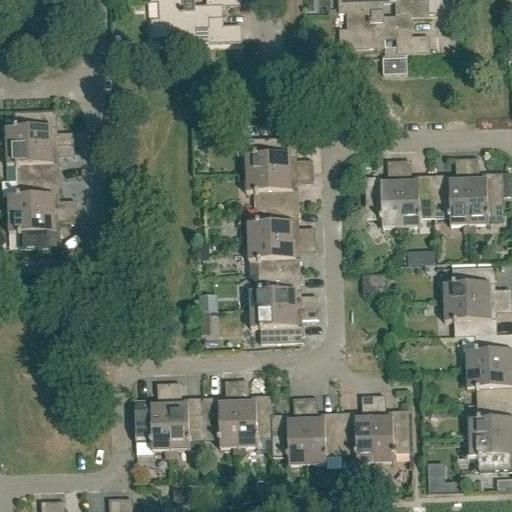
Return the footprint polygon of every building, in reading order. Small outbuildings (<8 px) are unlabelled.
[(150,0),(150,6),(158,6),(158,5),(195,4),(194,0),(206,0),(207,9),(207,10),(223,9),(223,10),(241,9),(240,0),(150,0)] [(338,0),(339,17),(347,17),(347,16),(383,14),(383,7),(395,6),(395,20),(397,20),(412,20),(430,20),(429,3),(405,4),(405,0),(338,0)] [(207,10),(207,9),(195,9),(195,4),(158,5),(158,6),(159,23),(151,23),(152,42),(196,41),(196,32),(208,31),(209,47),(242,45),(242,29),(217,30),(217,21),(223,21),(223,10),(223,9),(207,10)] [(397,20),(395,20),(384,20),(383,14),(347,16),(347,17),(348,34),(340,34),(341,53),(382,52),(382,42),(394,42),(394,58),(407,57),(431,56),(430,40),(406,40),(406,32),(413,32),(412,20),(397,20)] [(384,79),(408,78),(407,61),(383,62),(384,79)] [(7,150),(52,149),(52,131),(58,131),(57,114),(15,116),(15,131),(6,132),(7,150)] [(245,178),(313,175),(312,164),(291,165),(290,159),(296,158),(296,142),(254,143),(254,159),(245,159),(245,178)] [(18,184),(59,182),(59,166),(53,167),(52,149),(7,150),(7,169),(17,169),(18,184)] [(381,171),(404,170),(403,157),(380,158),(381,171)] [(468,163),(470,230),(488,230),(488,221),(504,220),(503,202),(511,201),(511,177),(485,178),(486,184),(480,184),(479,162),(468,163)] [(469,230),(470,230),(468,163),(455,163),(456,185),(450,185),(450,179),(434,180),(435,222),(451,222),(451,231),(464,231),(464,237),(470,236),(469,230)] [(256,212),(298,210),(298,194),(292,194),(291,188),(291,177),(313,176),(313,175),(245,178),(246,196),(256,196),(256,212)] [(420,223),(435,222),(434,180),(418,181),(418,187),(412,187),(401,187),(402,233),(420,232),(420,223)] [(54,199),(60,199),(59,182),(18,184),(3,185),(4,201),(9,201),(9,218),(77,216),(76,204),(54,205),(54,199)] [(402,233),(401,187),(382,188),(382,182),(366,182),(367,225),(383,224),(383,233),(402,233)] [(293,245),(316,244),(315,232),(293,233),(293,227),(299,227),(298,210),(256,212),(257,226),(247,227),(248,246),(293,245)] [(77,216),(9,218),(10,237),(19,237),(20,253),(62,251),(61,234),(55,235),(55,229),(77,228),(77,216)] [(248,264),(249,280),(301,278),(300,262),(294,262),(293,245),(248,246),(248,264)] [(444,288),(445,307),(490,306),(489,288),(495,288),(495,271),(453,272),(453,288),(444,288)] [(227,272),(227,289),(238,289),(238,272),(227,272)] [(364,299),(388,298),(387,277),(363,278),(364,299)] [(301,295),(301,278),(249,280),(250,314),(318,312),(318,300),(295,301),(295,295),(301,295)] [(496,323),(490,323),(490,306),(445,307),(445,326),(455,325),(455,341),(475,341),(475,340),(497,340),(497,339),(496,323)] [(318,312),(250,314),(251,333),(261,332),(261,348),(303,347),(303,330),(296,330),(296,324),(319,324),(318,312)] [(498,324),(511,324),(511,314),(498,315),(498,324)] [(511,355),(511,338),(497,339),(497,340),(475,340),(475,341),(476,355),(467,355),(467,375),(511,373),(511,358),(511,355)] [(511,373),(467,375),(468,393),(477,393),(478,408),(511,407),(511,373)] [(221,453),(234,453),(240,453),(237,385),(225,386),(226,408),(220,408),(220,402),(204,403),(205,444),(221,444),(221,453)] [(258,443),(273,442),(272,420),(273,420),(272,401),(255,401),(256,407),(239,408),(238,385),(237,385),(240,453),(259,452),(258,443)] [(181,404),(181,387),(169,388),(171,455),(205,454),(204,403),(181,404)] [(152,446),(152,456),(171,455),(169,388),(158,388),(158,410),(152,411),(152,405),(135,405),(137,447),(152,446)] [(374,400),(377,468),(395,467),(395,458),(411,457),(409,415),(393,416),(393,422),(387,422),(386,399),(374,400)] [(376,468),(377,468),(374,400),(363,400),(363,423),(357,423),(357,417),(340,418),(342,459),(357,459),(357,468),(370,468),(370,474),(376,474),(376,468)] [(342,459),(340,418),(325,418),(325,424),(319,424),(318,402),(306,402),(306,403),(307,425),(308,470),(327,469),(326,460),(342,459)] [(470,443),(511,441),(511,407),(478,408),(478,423),(469,424),(470,443)] [(307,425),(290,425),(289,419),(273,420),(272,420),(273,442),(273,462),(289,461),(289,471),(308,470),(307,425)] [(511,441),(470,443),(470,462),(479,461),(480,477),(511,475),(511,441)] [(456,495),(455,486),(445,486),(444,467),(428,468),(430,496),(456,495)] [(254,473),(232,474),(233,491),(255,489),(254,473)] [(377,504),(377,490),(367,490),(368,504),(377,504)]
